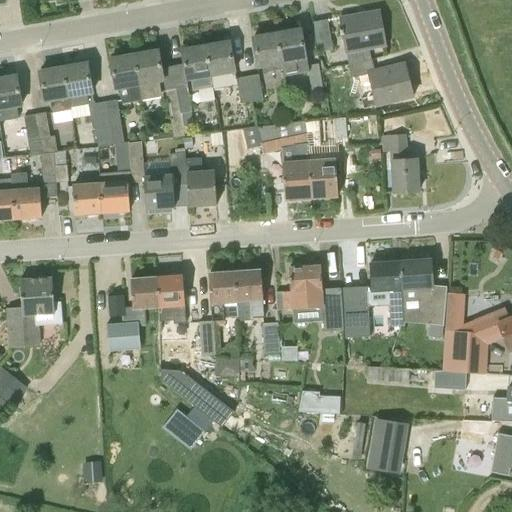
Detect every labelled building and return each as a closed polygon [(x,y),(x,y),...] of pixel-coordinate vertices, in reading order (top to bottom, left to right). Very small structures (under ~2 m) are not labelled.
[(379,11),(340,18),(346,54),(386,47),(379,11)] [(319,54),(333,51),(327,21),(313,23),(319,54)] [(307,67),(301,30),(299,31),(277,35),(283,70),(284,77),(308,72),(312,92),(323,90),(318,65),(307,67)] [(254,39),(253,39),(257,66),(264,65),(265,73),(283,70),(277,35),(254,39)] [(213,91),(230,87),(228,72),(235,71),(230,43),(228,43),(229,43),(228,44),(205,48),(213,89),(212,89),(213,91)] [(213,89),(205,48),(183,52),(183,51),(182,51),(187,80),(190,79),(193,92),(212,89),(213,89)] [(134,56),(142,101),(162,98),(159,81),(163,80),(158,52),(157,52),(134,56)] [(142,101),(134,56),(111,60),(110,60),(115,89),(119,88),(122,105),(142,101)] [(372,59),(349,64),(359,109),(413,98),(404,64),(375,71),(372,59)] [(94,104),(87,64),(86,64),(86,65),(63,69),(71,110),(72,119),(90,117),(93,130),(95,130),(98,148),(112,146),(106,103),(94,104)] [(52,113),(71,110),(63,69),(41,73),(40,73),(39,73),(44,101),(50,100),(52,113)] [(259,76),(248,78),(252,103),(263,101),(259,76)] [(21,105),(16,77),(15,77),(0,80),(0,122),(19,120),(17,106),(21,105)] [(252,103),(248,78),(236,80),(241,104),(252,103)] [(184,128),(193,126),(191,113),(192,113),(188,89),(177,91),(184,128)] [(174,139),(185,137),(184,128),(177,91),(165,93),(174,139)] [(112,146),(124,144),(117,101),(106,103),(112,146)] [(42,155),(54,153),(58,152),(55,138),(51,138),(46,114),(35,115),(42,155)] [(40,155),(42,155),(35,115),(24,117),(30,156),(40,155)] [(345,119),(333,120),(335,140),(347,139),(345,119)] [(326,121),(306,124),(311,199),(338,197),(335,163),(322,164),(320,142),(331,139),(326,121)] [(225,132),(231,162),(247,158),(280,150),(281,166),(282,166),(285,200),(311,199),(306,124),(305,125),(305,123),(225,132)] [(385,162),(389,161),(393,193),(419,191),(417,160),(407,161),(405,136),(383,137),(385,162)] [(193,148),(192,138),(184,139),(185,149),(193,148)] [(102,213),(129,211),(127,185),(143,183),(142,177),(139,143),(128,144),(129,156),(130,172),(112,173),(100,174),(100,184),(102,213)] [(117,158),(129,156),(128,144),(115,146),(117,158)] [(66,152),(58,152),(54,153),(55,167),(67,165),(66,152)] [(57,198),(56,183),(55,167),(54,153),(42,155),(40,155),(43,184),(36,185),(36,190),(28,190),(28,185),(27,174),(11,175),(11,179),(12,179),(14,219),(42,217),(41,199),(57,198)] [(142,177),(143,183),(146,210),(174,208),(189,207),(185,159),(184,153),(175,154),(169,155),(170,175),(145,176),(142,177)] [(189,207),(217,205),(213,173),(201,174),(199,158),(185,159),(189,207)] [(69,183),(67,165),(55,167),(56,183),(69,183)] [(0,179),(0,220),(14,219),(12,179),(11,179),(0,179)] [(74,215),(102,213),(100,184),(73,187),(74,215)] [(447,288),(433,287),(430,260),(401,262),(404,303),(420,302),(421,325),(430,325),(429,338),(442,340),(447,288)] [(404,303),(401,262),(370,264),(371,295),(389,294),(390,327),(404,326),(403,303),(404,303)] [(303,268),(303,266),(291,267),(291,269),(289,269),(289,294),(283,294),(284,311),(322,308),(324,332),(343,330),(340,288),(322,290),(321,267),(303,268)] [(252,321),(251,317),(262,317),(261,271),(235,273),(237,318),(238,321),(252,321)] [(209,275),(212,322),(214,322),(214,323),(223,323),(223,319),(237,318),(235,273),(209,275)] [(185,324),(183,277),(157,278),(159,308),(160,322),(174,322),(174,324),(185,324)] [(24,344),(24,340),(37,339),(35,317),(53,315),(50,278),(20,280),(22,307),(7,308),(10,346),(24,344)] [(122,324),(106,325),(108,352),(139,350),(140,350),(139,327),(146,327),(145,309),(159,308),(157,278),(131,280),(133,307),(125,308),(124,295),(108,297),(109,313),(114,312),(114,316),(109,317),(109,318),(122,317),(122,324)] [(369,338),(366,288),(340,288),(343,330),(344,338),(369,338)] [(284,311),(283,294),(276,294),(277,311),(284,311)] [(444,331),(441,373),(465,375),(485,376),(487,345),(502,339),(508,354),(511,352),(511,318),(509,320),(505,311),(475,322),(477,327),(479,333),(444,331)] [(199,323),(202,357),(216,355),(214,323),(214,322),(212,322),(199,323)] [(278,323),(262,324),(264,354),(279,354),(278,323)] [(185,361),(186,336),(160,335),(160,340),(159,354),(160,354),(160,360),(185,361)] [(219,357),(219,372),(250,372),(250,357),(219,357)] [(0,385),(16,399),(29,385),(6,364),(0,370),(0,385)] [(368,367),(367,381),(409,384),(410,370),(368,367)] [(234,412),(180,371),(160,370),(160,380),(222,428),(234,412)] [(464,387),(465,375),(441,373),(439,385),(464,387)] [(511,388),(510,389),(510,394),(507,394),(507,400),(493,399),(492,412),(511,413),(511,388)] [(302,392),(298,413),(318,414),(319,393),(302,392)] [(329,414),(339,415),(340,398),(330,397),(329,414)] [(0,421),(12,407),(0,398),(0,421)] [(177,430),(186,418),(186,417),(177,410),(167,422),(177,430)] [(456,432),(455,441),(483,446),(485,437),(488,438),(491,422),(441,420),(441,431),(456,432)] [(375,421),(367,469),(397,475),(405,426),(375,421)] [(353,448),(360,450),(364,425),(357,423),(353,448)] [(509,467),(511,467),(511,437),(497,435),(495,449),(491,472),(507,475),(509,467)]
